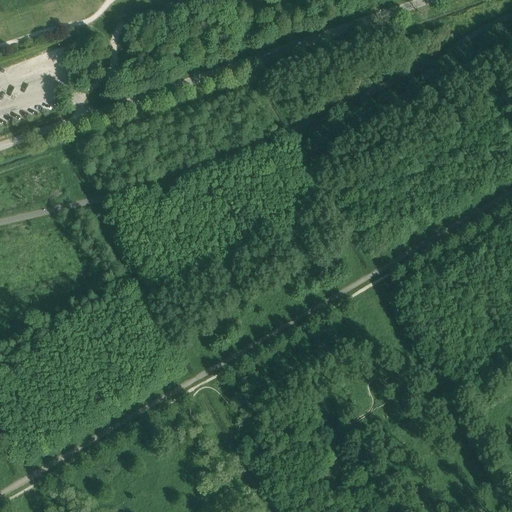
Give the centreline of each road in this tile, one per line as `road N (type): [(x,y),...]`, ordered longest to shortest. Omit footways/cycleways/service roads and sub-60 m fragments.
road 1 (unknown): [(511,200),(0,505)]
road 2 (track): [(0,497),(343,287),(511,195)]
